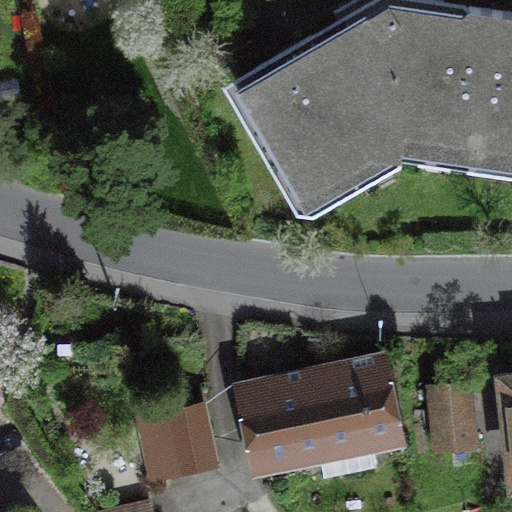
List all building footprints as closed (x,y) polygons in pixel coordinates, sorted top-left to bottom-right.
[(343,26),(239,85),(261,124),(261,135),(266,145),(278,153),(300,192),(368,152),(401,155),(404,129),(473,139),(496,9),(467,5),(462,12),(407,3),(394,10),(388,0),(386,0),(378,4),(375,0),(354,0),(335,12),(343,26)] [(511,11),(496,9),(473,139),(511,145),(511,11)] [(343,373),(251,392),(264,459),(398,431),(384,365),(351,372),(349,361),(341,363),(343,373)] [(466,382),(431,385),(437,446),(472,442),(466,382)] [(206,398),(137,414),(152,480),(221,464),(206,398)] [(153,511),(149,495),(100,508),(102,511),(153,511)]
